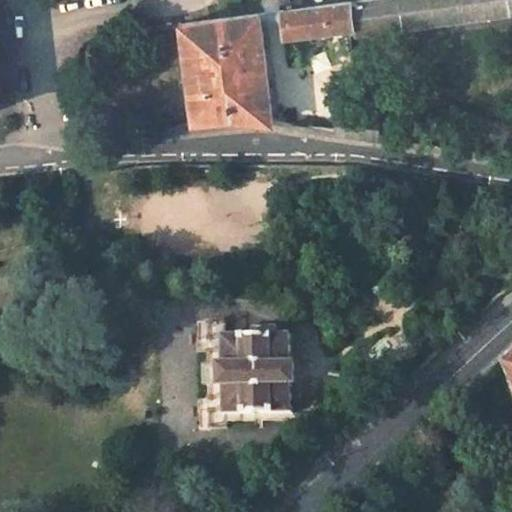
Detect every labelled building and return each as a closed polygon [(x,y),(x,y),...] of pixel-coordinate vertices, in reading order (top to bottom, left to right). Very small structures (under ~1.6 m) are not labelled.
[(511,0),(363,0),(359,1),(363,33),(511,13),(511,0)] [(283,10),(286,37),(347,29),(355,27),(352,1),(283,10)] [(347,29),(348,35),(353,34),(363,33),(359,1),(352,1),(355,27),(347,29)] [(184,23),(197,121),(235,117),(273,123),(261,13),(184,23)] [(338,113),(338,132),(361,136),(361,116),(338,113)] [(361,116),(361,136),(381,139),(380,116),(361,116)] [(225,322),(208,323),(208,339),(198,339),(198,352),(208,352),(208,365),(206,365),(206,386),(209,385),(210,399),(199,399),(199,412),(209,412),(209,428),(228,427),(227,415),(225,415),(224,385),(221,385),(221,365),(224,365),(224,335),(226,335),(225,322)] [(296,384),(295,364),(292,363),(291,334),(226,335),(224,335),(224,365),(221,365),(221,385),(224,385),(225,415),(227,415),(293,413),(292,384),(296,384)] [(177,495),(167,504),(166,511),(187,511),(188,511),(189,508),(177,495)]
